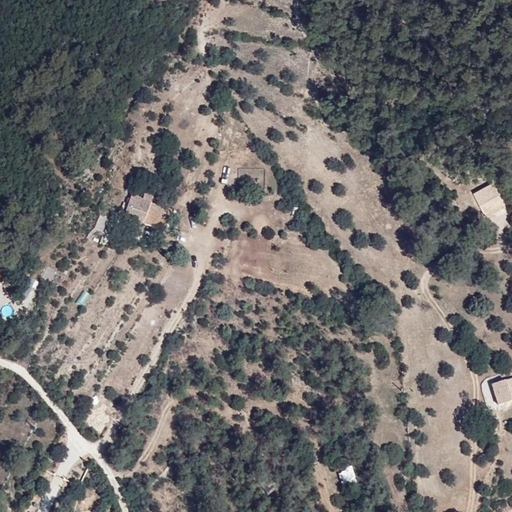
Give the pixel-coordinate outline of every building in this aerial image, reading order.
[(156,200),(147,196),(146,196),(144,201),(154,205),(156,200)] [(144,201),(134,197),(125,220),(169,235),(177,215),(154,205),(144,201)] [(89,238),(102,245),(117,225),(103,217),(89,238)] [(510,402),(503,380),(489,385),(495,407),(510,402)] [(356,484),(353,471),(340,473),(343,487),(356,484)]
